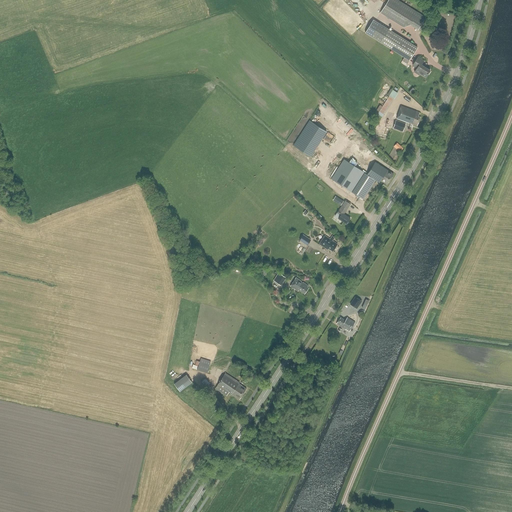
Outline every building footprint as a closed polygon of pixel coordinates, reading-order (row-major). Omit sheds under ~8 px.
[(419,29),(426,18),(397,0),(388,0),(381,13),(404,27),(411,24),(419,29)] [(410,60),(418,48),(379,24),(371,36),(410,60)] [(429,74),(430,72),(430,71),(430,70),(422,65),(424,61),(418,57),(413,65),(417,68),(415,72),(419,75),(420,74),(426,77),(428,74),(429,74)] [(375,113),(382,118),(398,94),(391,89),(387,95),(389,96),(379,112),(377,110),(375,113)] [(411,129),(413,125),(417,127),(420,117),(419,117),(420,113),(402,106),(397,119),(411,124),(409,128),(411,129)] [(325,115),(333,123),(339,118),(331,109),(325,115)] [(311,157),(327,132),(309,120),(293,146),(311,157)] [(396,120),(393,128),(402,132),(405,123),(396,120)] [(365,173),(359,169),(344,159),(332,179),(353,192),(364,199),(376,180),(380,182),(381,181),(387,184),(394,174),(376,162),(367,177),(364,175),(365,173)] [(338,212),(341,214),(338,219),(347,224),(351,218),(344,214),(351,204),(345,201),(338,212)] [(311,240),(303,235),(299,240),(300,241),(299,242),(306,246),(306,245),(307,245),(311,240)] [(333,251),(338,244),(332,241),(335,237),(332,235),(330,239),(325,236),(319,245),(326,249),(326,247),(333,251)] [(281,274),(279,272),(274,280),(281,285),(286,277),(285,276),(286,275),(282,272),(281,274)] [(308,288),(309,286),(296,278),(291,287),(296,290),(297,289),(305,294),(308,288)] [(355,297),(350,304),(357,309),(362,301),(355,297)] [(349,332),(355,323),(347,318),(345,321),(341,318),(337,324),(349,332)] [(207,373),(211,361),(201,358),(200,361),(196,360),(194,369),(207,373)] [(239,400),(247,389),(242,386),(242,385),(239,384),(240,383),(226,374),(216,388),(228,396),(229,393),(239,400)] [(186,375),(174,384),(180,391),(192,382),(186,375)] [(210,383),(205,378),(201,382),(206,387),(210,383)]
